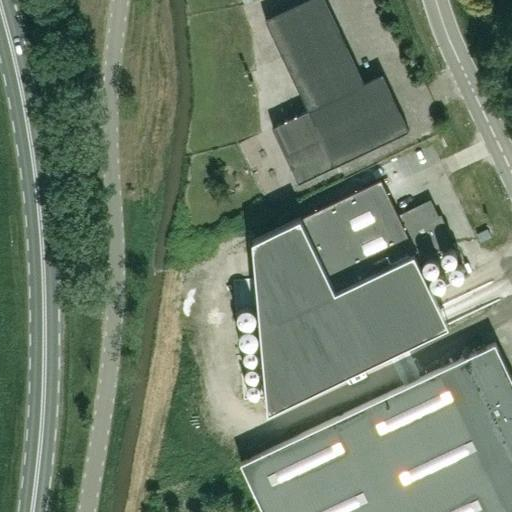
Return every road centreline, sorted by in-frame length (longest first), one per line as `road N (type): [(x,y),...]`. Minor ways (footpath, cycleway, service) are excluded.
road 1 (primary): [(33,511),(46,316),(41,218),(26,104),(0,0)]
road 2 (unclassified): [(85,511),(114,319),(109,99),(121,0)]
road 3 (tertiary): [(511,169),(436,0)]
